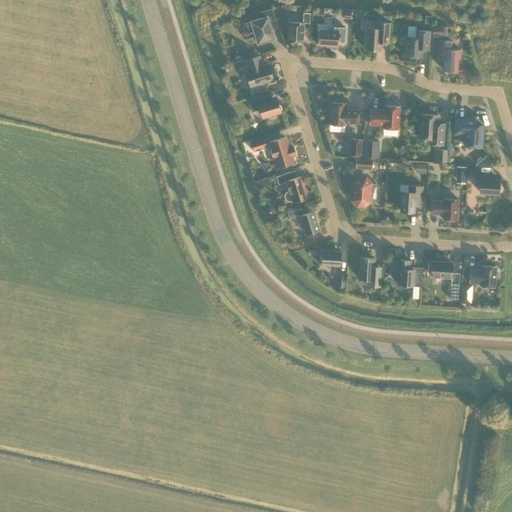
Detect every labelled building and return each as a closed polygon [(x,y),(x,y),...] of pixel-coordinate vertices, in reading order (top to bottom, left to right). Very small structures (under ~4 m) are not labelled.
[(272,8),(259,12),(261,18),(252,21),(258,42),(273,38),(269,22),(276,20),(272,8)] [(303,27),(309,28),(310,13),(303,13),(303,22),(290,21),(289,41),(292,41),(292,42),(293,44),(297,44),(299,43),(299,42),(302,42),(303,27)] [(390,23),(377,22),(377,28),(367,28),(365,49),(381,50),(382,37),(389,38),(390,23)] [(334,31),(327,30),(328,24),(318,23),(317,30),(319,30),(318,45),(331,46),(331,47),(338,47),(339,42),(344,42),(345,28),(334,27),(334,31)] [(432,37),(443,37),(443,25),(433,24),(432,37)] [(422,43),(429,43),(430,31),(417,30),(416,37),(406,36),(404,56),(421,57),(422,43)] [(452,41),(438,40),(437,56),(444,56),(443,70),(444,70),(445,72),(450,72),(451,70),(456,70),(457,59),(460,59),(461,50),(451,49),(452,41)] [(268,64),(262,66),(259,56),(247,60),(250,70),(246,71),(251,87),(273,80),(268,64)] [(264,102),(262,97),(248,101),(252,112),(260,109),(262,117),(280,111),(280,110),(281,109),(281,107),(281,106),(280,105),(278,104),(277,99),(264,102)] [(346,103),(331,102),(330,124),(345,125),(345,123),(357,123),(358,110),(346,109),(346,103)] [(400,106),(385,105),(384,110),(371,109),(370,124),(383,125),(383,128),(398,129),(400,106)] [(438,115),(421,114),(419,138),(429,139),(429,144),(443,145),(445,123),(437,123),(438,115)] [(475,119),(455,118),(454,134),(466,135),(466,139),(463,142),(469,149),(473,146),(481,146),(482,126),(474,125),(475,119)] [(250,141),(254,152),(267,147),(264,137),(250,141)] [(293,146),(287,148),(284,137),(269,142),(277,167),(294,162),(292,156),(296,155),(293,146)] [(350,155),(361,155),(362,139),(351,138),(350,155)] [(379,158),(380,141),(365,140),(364,157),(379,158)] [(433,161),(440,162),(446,162),(447,150),(434,149),(433,161)] [(483,168),(496,159),(492,153),(479,162),(483,168)] [(356,168),(372,169),(372,159),(356,158),(356,168)] [(426,164),(416,163),(416,173),(425,173),(426,164)] [(465,183),(466,167),(457,166),(456,182),(465,183)] [(292,180),(290,172),(276,176),(279,184),(287,182),(290,191),(289,192),(287,193),(286,195),(286,197),(287,199),(289,200),(291,200),(292,200),(292,201),(308,196),(302,176),(292,180)] [(500,175),(476,173),(475,185),(480,185),(480,192),(499,193),(500,175)] [(259,189),(274,184),(271,176),(256,181),(259,189)] [(359,177),(353,181),(353,190),(355,192),(354,203),(357,206),(364,206),(370,202),(370,200),(376,200),(378,198),(379,187),(377,184),(371,184),(371,183),(366,177),(359,177)] [(423,186),(409,185),(409,191),(399,191),(398,200),(401,200),(401,211),(406,211),(407,213),(412,213),(413,212),(414,212),(415,199),(422,199),(423,186)] [(458,199),(444,198),(443,201),(432,200),(432,214),(443,214),(442,219),(457,220),(458,199)] [(267,214),(270,216),(274,215),(275,211),(274,208),(271,206),(267,207),(265,211),(267,214)] [(313,211),(303,214),(301,208),(287,212),(289,219),(293,218),(294,223),(298,222),(301,229),(304,228),(306,234),(319,230),(313,211)] [(341,252),(323,251),(322,264),(322,266),(330,266),(330,265),(335,265),(335,271),(339,271),(340,265),(341,252)] [(379,286),(380,274),(380,266),(374,265),(375,258),(360,257),(359,279),(368,279),(368,285),(379,286)] [(410,260),(399,260),(398,269),(399,269),(398,284),(412,285),(412,286),(421,287),(422,273),(414,272),(414,269),(409,269),(410,260)] [(431,276),(452,277),(453,263),(432,262),(431,276)] [(496,266),(482,265),(481,270),(471,269),(470,283),(481,283),(480,286),(495,287),(496,266)] [(472,284),(462,284),(461,302),(471,303),(472,284)] [(451,285),(450,299),(458,299),(459,286),(451,285)]
